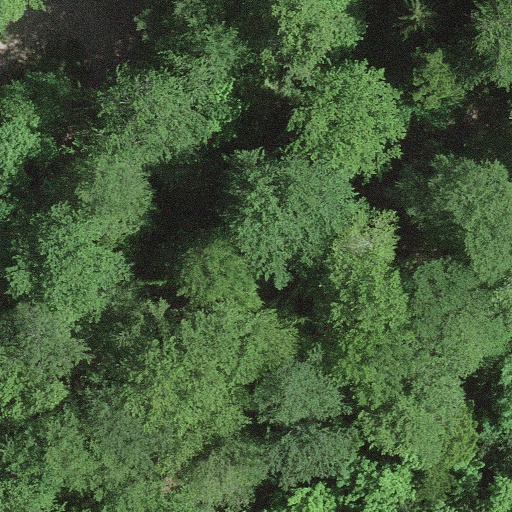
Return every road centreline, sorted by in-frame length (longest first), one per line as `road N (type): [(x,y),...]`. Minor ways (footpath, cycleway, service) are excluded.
road 1 (track): [(0,455),(207,310),(511,130)]
road 2 (track): [(163,511),(260,353),(397,200)]
road 3 (track): [(131,0),(117,71),(80,158),(0,276)]
road 4 (track): [(126,0),(0,86)]
